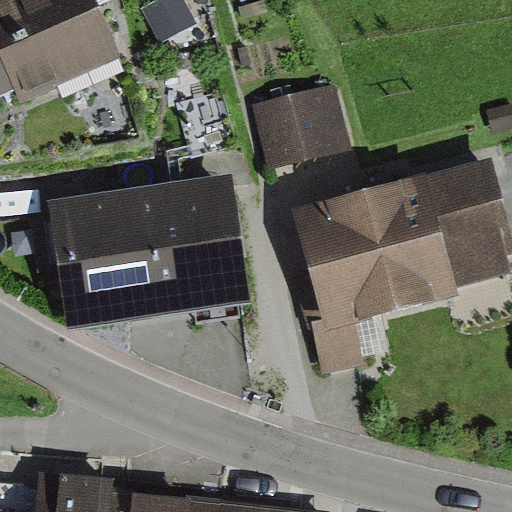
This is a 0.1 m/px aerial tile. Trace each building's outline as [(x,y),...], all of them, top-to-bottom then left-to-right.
[(0,70),(15,102),(21,116),(123,70),(90,0),(4,0),(0,2),(0,70)] [(202,23),(190,0),(168,0),(149,10),(165,42),(202,23)] [(0,109),(15,102),(0,70),(0,109)] [(336,89),(252,112),(270,178),(354,156),(336,89)] [(511,282),(484,171),(277,223),(318,383),(358,373),(346,328),(511,286),(511,282)] [(232,185),(140,199),(160,334),(252,320),(232,185)] [(67,348),(160,334),(140,199),(47,212),(67,348)] [(108,496),(23,485),(18,511),(168,511),(107,504),(108,496)]
